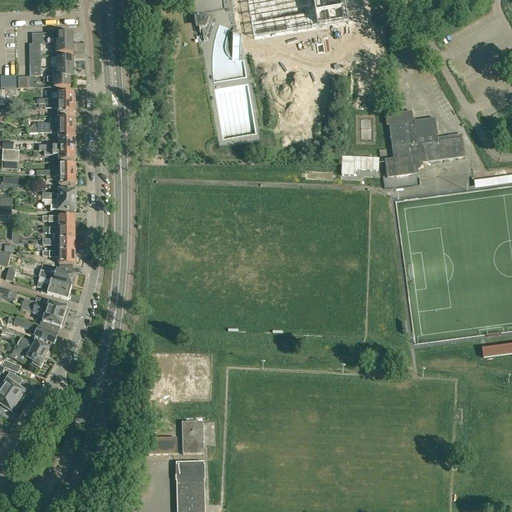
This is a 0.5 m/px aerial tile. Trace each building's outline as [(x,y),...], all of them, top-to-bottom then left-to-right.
[(243,0),(250,41),(310,31),(311,39),(314,55),(321,54),(319,43),(318,44),(317,38),(315,30),(345,25),(340,0),(243,0)] [(205,28),(208,22),(198,18),(197,18),(200,36),(203,36),(202,29),(205,28)] [(53,43),(56,43),(73,43),(73,33),(52,33),(52,38),(53,38),(53,43)] [(32,34),(33,45),(41,45),(44,45),(44,34),(32,34)] [(73,53),(73,43),(56,43),(56,53),(73,53)] [(41,45),(33,45),(30,45),(30,57),(41,56),(41,45)] [(30,57),(30,67),(41,67),(41,56),(30,57)] [(56,68),(73,67),(73,57),(56,57),(56,68)] [(42,77),(41,67),(30,67),(30,77),(42,77)] [(73,77),(73,67),(56,68),(54,68),(54,77),(70,77),(73,77)] [(18,77),(19,89),(29,89),(29,77),(18,77)] [(47,83),(54,83),(54,88),(71,88),(70,77),(54,77),(47,77),(47,83)] [(38,104),(45,104),(74,104),(73,100),(74,100),(74,95),(73,95),(73,94),(58,94),(58,99),(38,99),(38,104)] [(74,108),(74,104),(45,104),(38,104),(39,109),(45,109),(58,109),(58,115),(74,114),(74,112),(75,112),(75,108),(74,108)] [(387,126),(389,126),(393,159),(385,161),(387,179),(396,177),(396,178),(396,177),(418,174),(418,169),(421,164),(464,158),(465,158),(462,139),(462,138),(458,135),(438,138),(435,119),(413,122),(412,112),(385,116),(387,126)] [(34,129),(38,129),(45,129),(74,128),(74,124),(75,123),(75,121),(74,120),(74,118),(58,118),(58,124),(45,124),(34,124),(34,129)] [(74,132),(74,128),(45,129),(38,129),(38,133),(38,134),(58,133),(58,140),(74,139),(74,137),(75,136),(75,133),(74,132)] [(44,152),(74,151),(74,147),(75,146),(75,143),(74,143),(74,141),(58,142),(58,146),(53,147),(53,146),(39,146),(39,152),(44,152)] [(2,150),(1,162),(18,163),(18,150),(2,150)] [(74,151),(44,152),(44,156),(59,156),(59,161),(75,161),(75,160),(76,159),(76,156),(74,155),(74,151)] [(342,157),(342,167),(341,176),(354,177),(354,170),(379,171),(379,159),(348,158),(342,157)] [(46,176),(75,175),(75,174),(75,171),(76,171),(76,167),(75,167),(75,165),(59,166),(59,171),(46,172),(36,172),(36,176),(46,176)] [(75,180),(75,175),(46,176),(46,181),(59,181),(59,186),(75,186),(75,184),(76,184),(76,180),(75,180)] [(511,182),(511,176),(474,182),(475,188),(511,182)] [(42,201),(43,201),(75,202),(75,198),(76,197),(76,194),(75,193),(75,191),(58,191),(58,195),(45,194),(45,198),(42,198),(42,201)] [(0,198),(0,213),(11,214),(11,207),(12,199),(0,198)] [(50,211),(74,212),(74,211),(75,211),(76,206),(75,205),(75,202),(43,201),(42,201),(42,203),(44,203),(44,206),(51,207),(50,211)] [(54,229),(59,229),(74,229),(74,217),(54,217),(43,217),(43,223),(54,223),(54,229)] [(59,229),(54,229),(43,229),(43,234),(49,234),(49,235),(54,234),(54,240),(59,240),(74,241),(74,233),(74,229),(59,229)] [(74,252),(74,241),(59,240),(54,240),(43,241),(43,246),(54,246),(54,252),(59,252),(74,252)] [(0,252),(0,266),(7,269),(11,256),(0,252)] [(59,264),(74,264),(74,252),(59,252),(54,252),(43,252),(43,258),(49,258),(59,258),(59,264)] [(7,276),(14,278),(16,271),(9,269),(7,276)] [(50,281),(50,282),(52,282),(53,282),(71,287),(73,282),(74,281),(75,278),(74,277),(74,275),(56,270),(55,276),(41,272),(39,278),(50,281)] [(70,294),(71,287),(53,282),(52,282),(50,282),(49,286),(49,288),(70,294)] [(69,295),(70,294),(49,288),(49,286),(38,283),(37,288),(42,289),(41,293),(68,300),(69,300),(70,296),(69,295)] [(17,294),(5,291),(0,289),(0,299),(14,304),(17,294)] [(24,300),(22,307),(34,310),(34,309),(64,318),(65,314),(66,314),(68,309),(67,309),(67,308),(49,302),(36,299),(35,303),(24,300)] [(63,322),(64,318),(34,309),(34,310),(22,307),(21,310),(44,318),(43,322),(41,322),(40,327),(50,331),(52,325),(61,328),(61,327),(62,328),(64,323),(63,322)] [(39,326),(38,329),(16,320),(14,325),(36,333),(34,337),(54,345),(57,335),(57,334),(50,331),(40,327),(39,326)] [(0,338),(14,341),(15,336),(2,332),(0,338)] [(22,339),(19,344),(45,358),(47,354),(49,353),(50,351),(49,350),(50,349),(36,341),(34,345),(22,339)] [(46,358),(45,358),(19,344),(16,348),(28,355),(26,359),(33,363),(32,365),(40,369),(46,358)] [(511,347),(482,351),(483,359),(511,355),(511,347)] [(4,361),(1,367),(18,374),(21,368),(4,361)] [(10,373),(0,387),(0,390),(18,403),(19,401),(21,403),(25,396),(24,395),(25,393),(18,388),(23,381),(13,375),(10,373)] [(17,404),(18,403),(0,390),(0,413),(0,414),(4,408),(11,413),(12,411),(14,412),(19,406),(17,404)] [(204,455),(203,423),(182,423),(183,455),(204,455)] [(140,457),(178,456),(178,439),(154,439),(139,440),(140,457)] [(177,482),(177,501),(205,500),(205,481),(206,481),(206,465),(204,465),(204,463),(176,464),(176,466),(175,466),(175,482),(177,482)] [(205,511),(205,500),(177,501),(177,511),(205,511)]
